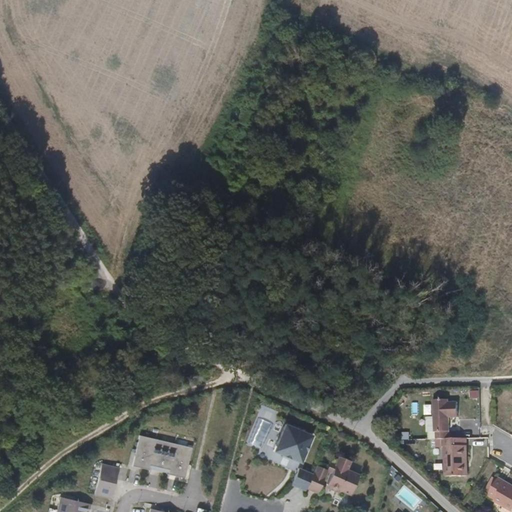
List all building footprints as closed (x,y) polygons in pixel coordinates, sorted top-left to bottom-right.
[(256,121),(246,117),(241,131),(252,135),(256,121)] [(479,399),(480,391),(471,390),(470,398),(479,399)] [(432,398),(433,437),(441,437),(450,437),(450,416),(457,416),(457,401),(449,401),(449,397),(432,398)] [(283,426),(272,453),(299,465),(310,437),(283,426)] [(466,475),(465,437),(450,437),(441,437),(441,445),(444,445),(444,475),(466,475)] [(191,450),(139,438),(131,469),(149,473),(151,468),(167,472),(166,477),(184,481),(191,450)] [(340,491),(349,495),(357,475),(345,470),(349,461),(338,457),(334,465),(331,473),(326,484),(328,489),(339,493),(340,491)] [(316,467),(315,469),(326,474),(327,471),(331,473),(334,465),(329,463),(326,471),(316,467)] [(118,471),(101,467),(93,497),(110,501),(118,471)] [(167,472),(151,468),(149,473),(166,477),(167,472)] [(315,469),(314,469),(311,476),(305,488),(317,493),(326,474),(315,469)] [(310,476),(297,470),(290,487),(304,492),(305,488),(311,476),(310,476)] [(511,489),(499,482),(501,479),(494,475),(483,494),(509,510),(511,504),(511,489)] [(511,485),(501,479),(499,482),(511,489),(511,485)] [(88,511),(90,507),(59,499),(56,511),(88,511)]
